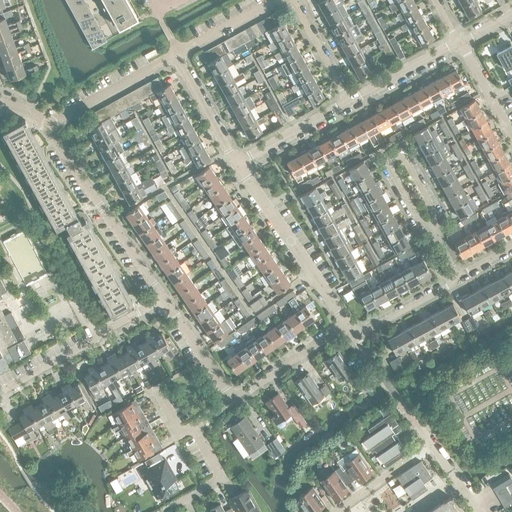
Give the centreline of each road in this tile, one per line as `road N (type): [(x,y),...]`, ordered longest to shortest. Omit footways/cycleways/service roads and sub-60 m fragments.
road 1 (residential): [(163,299),(47,125)]
road 2 (residential): [(346,322),(239,160)]
road 3 (residential): [(0,394),(163,299)]
road 4 (residential): [(433,232),(421,226),(389,160),(405,158),(439,220)]
road 5 (residential): [(47,125),(179,54)]
road 6 (residential): [(346,322),(232,397)]
road 7 (residential): [(431,446),(354,334)]
road 8 (residential): [(348,102),(460,42)]
road 9 (residential): [(163,510),(222,477),(193,426)]
road 10 (residential): [(239,160),(348,102)]
road 11 (residential): [(239,160),(179,54)]
road 12 (residential): [(232,397),(163,299)]
